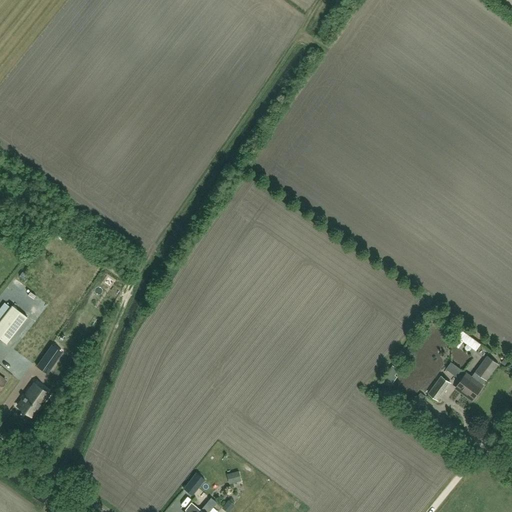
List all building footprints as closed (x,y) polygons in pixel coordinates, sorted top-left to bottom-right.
[(80,282),(75,289),(87,299),(92,293),(80,282)] [(11,305),(0,320),(0,339),(6,344),(27,318),(11,305)] [(53,366),(58,359),(62,353),(52,345),(47,351),(42,358),(37,366),(47,374),(53,366)] [(487,380),(499,364),(487,356),(472,377),(467,374),(456,388),(472,400),(483,386),(482,385),(486,380),(487,380)] [(461,370),(452,363),(447,370),(456,377),(461,370)] [(393,383),(397,377),(395,376),(398,372),(392,368),(385,377),(393,383)] [(441,377),(429,393),(439,400),(451,384),(441,377)] [(33,384),(17,406),(32,416),(48,394),(33,384)] [(426,398),(420,394),(414,403),(419,407),(426,398)] [(196,473),(184,489),(192,496),(205,480),(196,473)] [(202,511),(199,510),(190,502),(184,510),(186,511),(202,511)]
